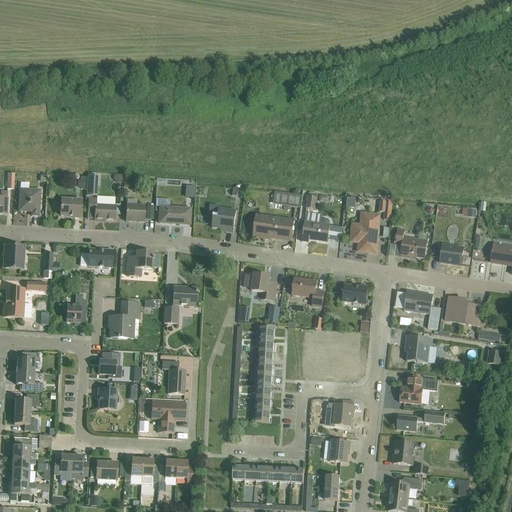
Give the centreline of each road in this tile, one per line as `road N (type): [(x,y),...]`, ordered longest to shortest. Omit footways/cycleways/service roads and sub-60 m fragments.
road 1 (residential): [(385,274),(133,239),(0,232)]
road 2 (residential): [(229,448),(298,452),(302,390),(371,394)]
road 3 (residential): [(77,440),(189,446),(194,361)]
road 4 (residential): [(511,291),(385,274)]
road 5 (residential): [(371,394),(385,274)]
